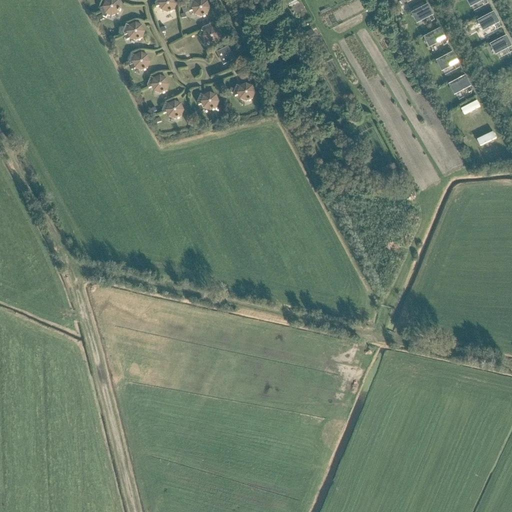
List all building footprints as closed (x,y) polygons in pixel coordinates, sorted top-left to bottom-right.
[(118,2),(112,0),(111,0),(106,2),(104,8),(100,10),(103,17),(106,19),(108,15),(112,17),(118,14),(121,8),(118,2)] [(177,5),(174,0),(157,0),(155,5),(156,8),(160,7),(162,11),(168,14),(174,11),(177,5)] [(486,1),(488,0),(487,0),(465,0),(470,9),(483,3),(485,7),(488,5),(486,1)] [(195,3),(192,1),(188,9),(190,13),(193,11),(195,15),(201,18),(207,15),(210,9),(207,3),(201,1),(195,3)] [(432,17),(434,16),(428,5),(411,14),(417,26),(429,19),(431,23),(435,21),(432,17)] [(498,25),(500,24),(494,13),(477,22),(483,33),(495,27),(497,30),(500,29),(498,25)] [(136,24),(130,27),(126,25),(123,33),(124,36),(127,35),(129,39),(132,40),(136,42),(142,39),(145,33),(142,27),(136,24)] [(218,44),(220,38),(218,32),(212,29),(210,25),(203,29),(201,32),(205,33),(205,34),(203,38),(206,44),(212,46),(218,44)] [(445,41),(447,40),(441,29),(423,38),(429,50),(442,43),(444,47),(447,45),(445,41)] [(511,49),(511,48),(511,45),(507,37),(490,46),(496,57),(508,50),(510,54),(511,53),(511,49)] [(224,65),(234,60),(228,48),(218,54),(224,65)] [(458,65),(460,64),(454,53),(436,62),(442,73),(455,67),(457,71),(460,69),(458,65)] [(150,63),(148,57),(142,54),(136,57),(132,55),(129,63),(130,66),(134,65),(136,69),(142,72),(148,69),(150,63)] [(470,88),(472,88),(466,76),(449,86),(455,97),(467,90),(469,94),(472,92),(470,88)] [(169,86),(166,80),(160,77),(155,80),(151,78),(147,86),(149,89),(153,88),(154,92),(161,94),(167,92),(169,86)] [(237,86),(234,94),(235,98),(239,96),(240,100),(247,102),(253,100),(255,94),(252,88),(246,85),(241,88),(237,86)] [(219,103),(216,97),(210,94),(204,97),(200,95),(197,103),(199,106),(202,105),(204,109),(210,111),(216,109),(219,103)] [(464,116),(480,108),(477,102),(461,110),(464,116)] [(184,111),(181,105),(175,103),(169,105),(165,104),(162,112),(164,115),(167,114),(169,118),(175,120),(181,117),(184,111)] [(480,147),(497,139),(493,133),(477,141),(480,147)]
